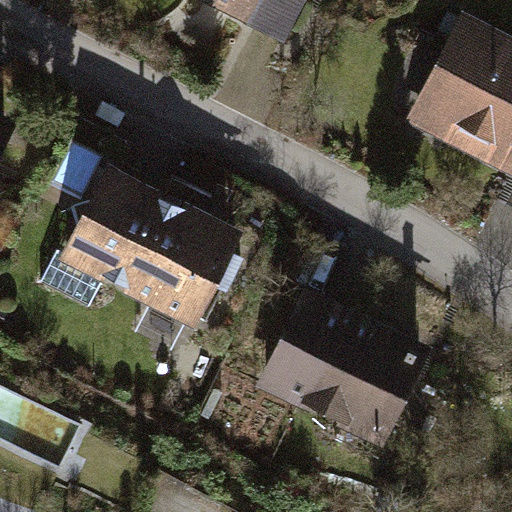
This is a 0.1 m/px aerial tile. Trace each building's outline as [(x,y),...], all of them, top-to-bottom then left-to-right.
[(284,0),(204,0),(265,34),(284,0)] [(511,33),(480,16),(425,121),(511,167),(511,33)] [(0,227),(46,133),(0,111),(0,227)] [(275,235),(129,165),(79,269),(225,338),(275,235)] [(455,356),(330,291),(280,388),(404,453),(455,356)]
